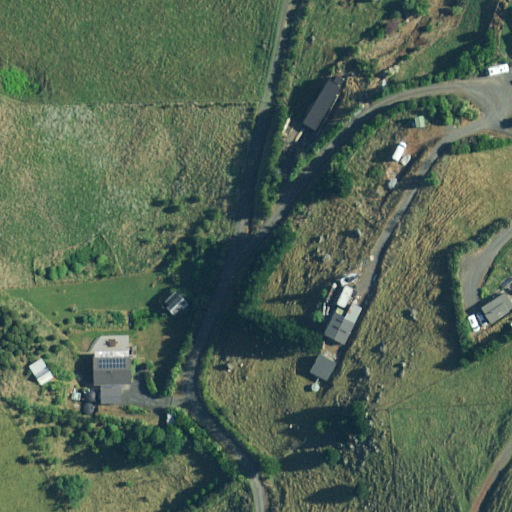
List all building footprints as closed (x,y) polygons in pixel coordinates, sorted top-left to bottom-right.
[(403,29),(372,43),(378,56),(409,43),(403,29)] [(511,306),(511,301),(504,290),(481,306),(491,321),(511,306)] [(186,300),(177,291),(164,305),(173,313),(186,300)] [(356,321),(335,311),(324,333),(345,343),(356,321)] [(338,362),(319,354),(311,371),(330,380),(338,362)] [(102,384),(102,403),(122,403),(122,384),(131,384),(131,356),(94,357),(94,384),(102,384)] [(177,411),(166,411),(166,426),(177,426),(177,411)]
